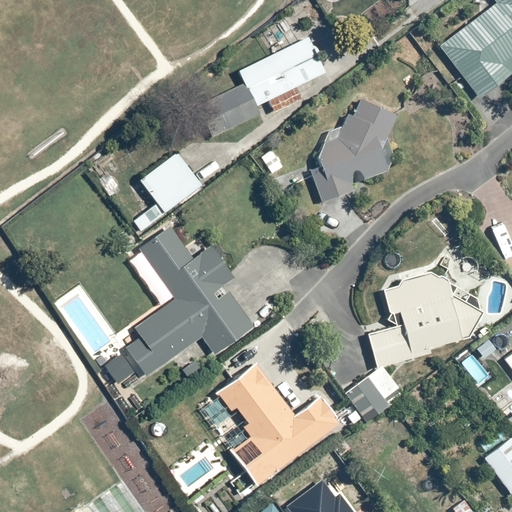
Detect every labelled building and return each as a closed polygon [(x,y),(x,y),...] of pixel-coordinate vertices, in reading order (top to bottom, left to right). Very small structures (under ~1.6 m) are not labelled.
[(511,0),(495,0),(497,3),(440,46),(479,98),(511,73),(511,0)] [(256,105),(326,72),(309,37),(240,71),(246,84),(256,105)] [(261,115),(256,105),(246,84),(211,100),(226,131),(261,115)] [(354,192),(352,183),(388,171),(394,157),(386,138),(397,116),(362,99),(353,116),(349,114),(342,128),(330,131),(318,158),(322,167),(311,171),(321,203),(354,192)] [(140,181),(164,213),(203,185),(178,152),(140,181)] [(147,377),(202,337),(216,355),(255,327),(229,293),(218,301),(213,294),(235,278),(212,246),(194,259),(172,228),(140,251),(175,300),(135,328),(142,337),(126,348),(147,377)] [(431,352),(430,348),(470,337),(484,313),(452,295),(448,280),(442,277),(438,277),(431,273),(402,280),(399,286),(384,290),(390,312),(393,314),(400,312),(404,324),(368,334),(377,367),(431,352)] [(511,351),(503,359),(511,370),(511,351)] [(105,365),(118,384),(134,373),(121,354),(105,365)] [(244,428),(251,437),(232,451),(258,486),(340,423),(320,397),(295,416),(256,366),(219,394),(232,411),(237,407),(249,424),(244,428)] [(382,367),(368,377),(384,398),(398,388),(382,367)] [(346,394),(368,422),(390,406),(384,398),(368,377),(346,394)] [(511,404),(501,413),(511,427),(511,404)] [(511,495),(511,441),(509,437),(482,457),(511,496),(511,495)] [(474,511),(464,498),(449,509),(451,511),(474,511)]
